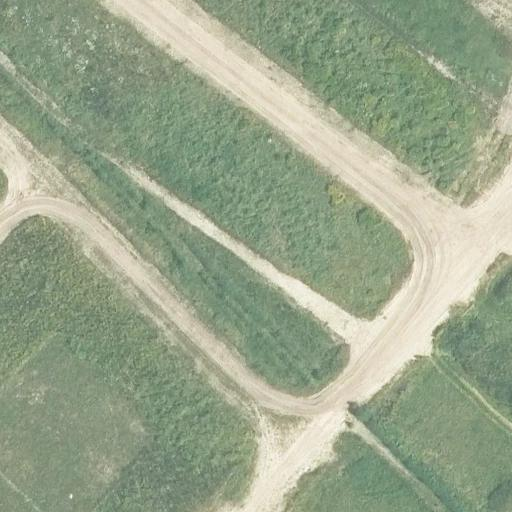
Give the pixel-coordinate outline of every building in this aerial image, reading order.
[(10,0),(0,0),(0,30),(20,8),(10,0)] [(210,0),(194,0),(185,11),(196,19),(211,0),(210,0)] [(20,8),(0,30),(0,46),(7,52),(6,53),(7,54),(35,22),(20,8)] [(35,22),(7,54),(23,68),(51,36),(35,22)] [(51,36),(23,68),(39,82),(68,50),(51,36)] [(68,50),(39,82),(40,83),(41,82),(56,95),(83,63),(68,50)] [(83,63),(56,95),(74,111),(83,100),(92,90),(101,97),(117,80),(107,71),(101,78),(83,63)] [(196,86),(189,96),(196,101),(203,91),(196,86)] [(129,116),(112,140),(132,154),(156,119),(137,106),(143,98),(132,90),(119,109),(129,116)] [(212,99),(205,109),(212,114),(219,104),(212,99)] [(228,111),(221,121),(228,126),(235,116),(228,111)] [(156,119),(132,154),(149,166),(174,132),(156,119)] [(245,125),(238,135),(245,139),(252,130),(245,125)] [(174,132),(149,166),(150,166),(150,165),(166,177),(190,144),(174,132)] [(262,138),(255,148),(262,153),(269,143),(262,138)] [(190,144),(166,177),(183,189),(207,155),(190,144)] [(207,155),(183,189),(201,202),(224,168),(207,155)] [(0,168),(0,188),(11,178),(10,177),(9,178),(0,168)] [(224,168),(201,202),(218,214),(217,215),(218,215),(242,181),(224,168)] [(11,178),(0,188),(0,239),(15,225),(6,217),(28,195),(11,178)] [(242,181),(218,215),(237,229),(254,206),(264,213),(277,194),(267,186),(261,194),(242,181)] [(348,205),(341,215),(348,220),(355,210),(348,205)] [(276,244),(268,255),(288,269),(312,235),(293,222),(298,214),(288,206),(274,225),(284,232),(276,243),(276,244)] [(364,218),(357,228),(364,232),(371,222),(364,218)] [(381,231),(374,241),(381,246),(388,236),(381,231)] [(312,235),(288,269),(304,281),(328,247),(312,235)] [(328,247),(304,281),(321,292),(345,259),(328,247)] [(55,260),(38,276),(47,285),(54,279),(70,295),(100,266),(83,249),(63,268),(55,260)] [(345,259),(321,292),(338,304),(337,305),(338,306),(363,271),(345,259)] [(100,266),(70,295),(85,310),(115,279),(114,279),(100,266)] [(363,271),(338,306),(357,320),(374,296),(384,303),(398,284),(387,277),(382,285),(363,271)] [(115,279),(85,310),(100,325),(130,295),(115,279)] [(130,295),(100,325),(115,340),(146,310),(130,295)] [(146,310),(115,340),(132,357),(125,363),(134,373),(151,356),(142,347),(161,328),(146,312),(146,311),(146,310)] [(0,346),(21,365),(36,348),(0,316),(0,346)] [(50,333),(41,342),(47,347),(56,339),(50,333)] [(0,375),(7,382),(21,365),(0,346),(0,375)] [(66,347),(57,356),(63,362),(72,353),(66,347)] [(156,368),(140,384),(149,393),(156,386),(172,403),(202,373),(185,356),(165,376),(156,368)] [(82,362),(74,370),(79,376),(88,367),(82,362)] [(52,365),(44,374),(50,379),(58,370),(52,365)] [(202,373),(172,403),(187,418),(217,389),(202,375),(203,374),(202,373)] [(39,381),(31,391),(37,396),(45,387),(39,381)] [(217,389),(187,418),(202,433),(231,403),(217,389)] [(25,398),(17,407),(23,412),(31,403),(25,398)] [(231,403),(202,433),(216,447),(245,418),(231,403)] [(11,414),(3,423),(9,428),(17,419),(11,414)] [(245,418),(216,447),(233,464),(243,454),(243,455),(253,445),(262,435),(245,418)] [(162,432),(153,440),(159,446),(168,438),(162,432)] [(169,454),(160,462),(166,468),(175,460),(169,454)] [(184,467),(176,476),(181,482),(190,473),(184,467)] [(190,473),(182,482),(188,488),(196,478),(190,473)]
